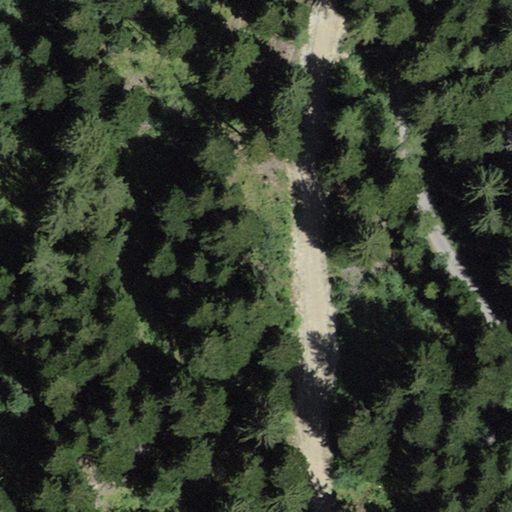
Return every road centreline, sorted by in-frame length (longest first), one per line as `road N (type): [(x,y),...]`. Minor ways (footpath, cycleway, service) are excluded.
road 1 (track): [(318,511),(308,381),(310,157),(334,0)]
road 2 (unclassified): [(511,352),(418,197),(406,0)]
